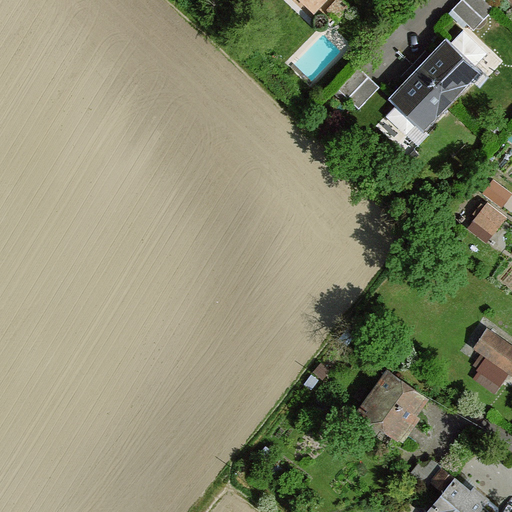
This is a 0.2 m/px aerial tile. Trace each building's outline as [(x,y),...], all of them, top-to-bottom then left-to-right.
[(326,0),(299,0),(313,14),(326,0)] [(461,0),(452,11),(475,31),(496,8),(486,0),(461,0)] [(446,41),(391,98),(427,132),(482,75),(446,41)] [(338,89),(360,109),(381,86),(358,66),(338,89)] [(511,186),(506,179),(490,190),(502,207),(511,199),(511,186)] [(511,212),(491,198),(471,225),(492,240),(511,213),(511,212)] [(511,343),(486,325),(470,348),(511,376),(511,374),(511,343)] [(391,368),(362,406),(403,438),(433,400),(391,368)] [(497,511),(499,509),(455,477),(429,511),(497,511)]
